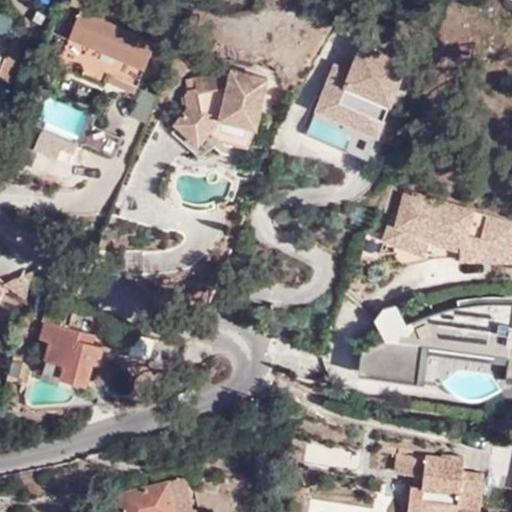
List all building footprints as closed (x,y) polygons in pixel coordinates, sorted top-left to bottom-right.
[(148,64),(159,38),(81,7),(72,33),(148,64)] [(0,71),(23,81),(38,39),(0,28),(0,71)] [(380,131),(409,53),(347,29),(318,108),(380,131)] [(201,139),(213,124),(222,114),(257,122),(259,122),(268,77),(233,69),(200,77),(202,87),(192,89),(190,95),(192,105),(179,120),(201,139)] [(47,97),(38,116),(66,129),(75,109),(47,97)] [(222,114),(213,124),(222,132),(250,139),(257,122),(222,114)] [(84,118),(75,140),(112,155),(122,133),(84,118)] [(61,153),(69,133),(45,123),(37,144),(26,140),(20,155),(36,160),(41,146),(61,153)] [(505,220),(406,193),(401,213),(395,212),(385,239),(415,249),(419,235),(435,242),(462,248),(504,249),(505,220)] [(415,249),(385,239),(381,253),(395,252),(400,261),(405,263),(414,262),(425,260),(435,258),(444,256),(460,257),(460,260),(511,261),(511,222),(505,220),(504,249),(462,248),(435,242),(419,235),(415,249)] [(362,337),(373,310),(348,300),(337,327),(362,337)] [(362,347),(358,370),(414,376),(418,343),(506,353),(504,373),(511,373),(511,301),(491,301),(459,307),(406,324),(398,301),(384,307),(381,315),(375,317),(376,331),(384,331),(384,341),(372,345),(362,347)] [(63,361),(59,375),(86,382),(91,362),(97,364),(101,347),(90,345),(75,341),(77,330),(66,327),(69,313),(46,307),(39,337),(49,339),(44,356),(63,361)] [(77,330),(75,341),(90,345),(93,334),(77,330)] [(141,358),(153,343),(139,331),(127,346),(141,358)] [(397,471),(415,473),(424,475),(423,485),(414,483),(409,511),(458,511),(458,510),(459,505),(479,509),(484,471),(464,467),(465,452),(444,450),(444,454),(427,452),(427,455),(399,452),(397,471)] [(172,511),(195,507),(196,506),(189,473),(121,489),(126,511),(172,511)] [(424,475),(415,473),(414,483),(423,485),(424,475)] [(313,496),(313,484),(296,483),(295,494),(313,496)]
